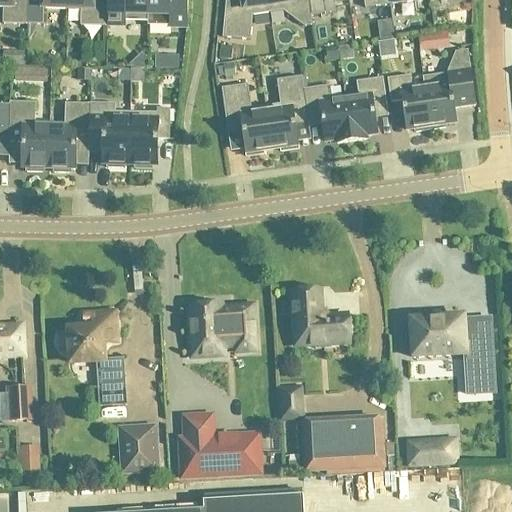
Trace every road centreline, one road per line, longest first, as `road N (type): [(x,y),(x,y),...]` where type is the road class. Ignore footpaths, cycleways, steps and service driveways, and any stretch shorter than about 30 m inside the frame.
road 1 (tertiary): [(0,224),(117,226),(505,176)]
road 2 (residential): [(505,176),(494,0)]
